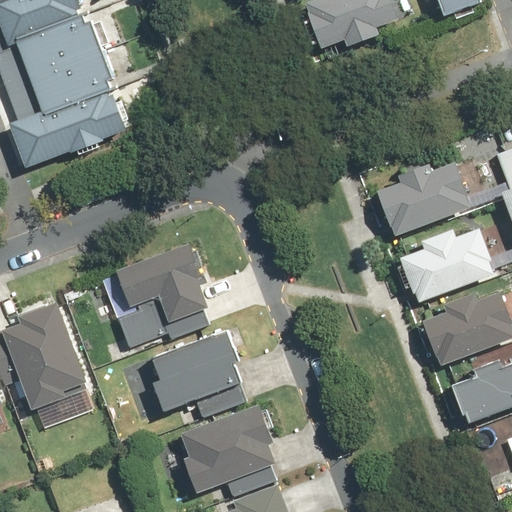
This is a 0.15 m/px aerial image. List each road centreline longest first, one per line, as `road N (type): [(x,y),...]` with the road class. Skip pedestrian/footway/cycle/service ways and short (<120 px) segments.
road 1 (residential): [(210,190),(240,207),(354,511)]
road 2 (residential): [(210,190),(232,161),(511,61)]
road 3 (residential): [(32,247),(151,199),(210,190)]
